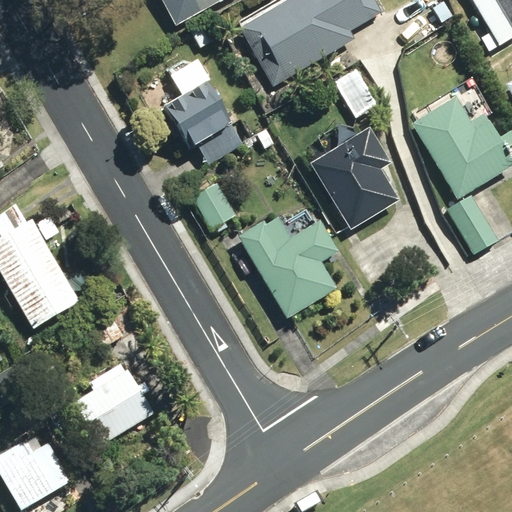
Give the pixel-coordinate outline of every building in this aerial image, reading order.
[(163,0),(177,25),(224,0),(163,0)] [(289,0),(242,27),(275,86),(357,38),(353,31),(384,13),(376,0),(289,0)] [(499,0),(471,16),(492,51),(511,39),(511,10),(506,0),(499,0)] [(192,32),(201,48),(219,38),(210,22),(192,32)] [(336,81),(358,118),(379,105),(358,69),(336,81)] [(168,104),(193,147),(234,123),(209,81),(168,104)] [(415,122),(460,198),(511,167),(511,153),(509,149),(511,147),(511,132),(502,138),(491,120),(477,128),(458,97),(415,122)] [(313,162),(353,230),(401,200),(383,169),(393,163),(372,127),(313,162)] [(255,136),(263,150),(271,146),(263,132),(255,136)] [(212,231),(237,216),(218,184),(193,199),(212,231)] [(449,210),(476,255),(500,240),(473,196),(449,210)] [(240,237),(289,318),(339,289),(323,263),(340,252),(322,221),(293,239),(280,217),(268,225),(266,222),(240,237)] [(0,240),(0,269),(34,329),(81,303),(35,221),(0,240)] [(87,324),(103,350),(125,336),(110,311),(87,324)] [(76,403),(102,446),(156,414),(129,370),(76,403)] [(0,457),(0,473),(24,511),(72,482),(50,443),(30,456),(23,444),(0,457)]
